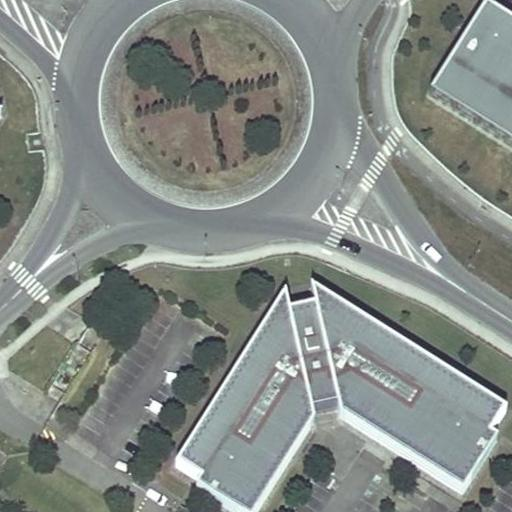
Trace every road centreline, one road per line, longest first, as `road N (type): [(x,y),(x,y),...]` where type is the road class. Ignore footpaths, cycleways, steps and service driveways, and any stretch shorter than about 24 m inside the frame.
road 1 (tertiary): [(459,288),(372,170),(334,91)]
road 2 (tertiary): [(255,218),(301,227),(459,288)]
road 3 (tertiary): [(255,218),(315,167),(334,91)]
road 4 (unclassified): [(28,280),(166,221)]
road 5 (unclassified): [(85,145),(72,192),(28,280)]
road 6 (tertiary): [(125,0),(84,57),(77,110)]
